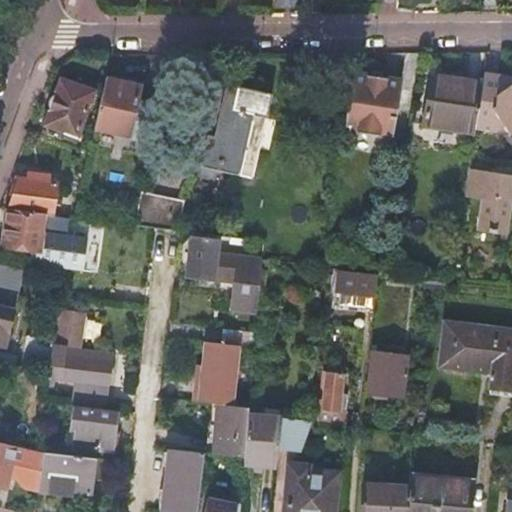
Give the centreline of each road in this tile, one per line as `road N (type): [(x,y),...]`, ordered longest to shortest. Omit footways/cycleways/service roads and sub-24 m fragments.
road 1 (residential): [(511,33),(29,37)]
road 2 (unknown): [(153,511),(177,342)]
